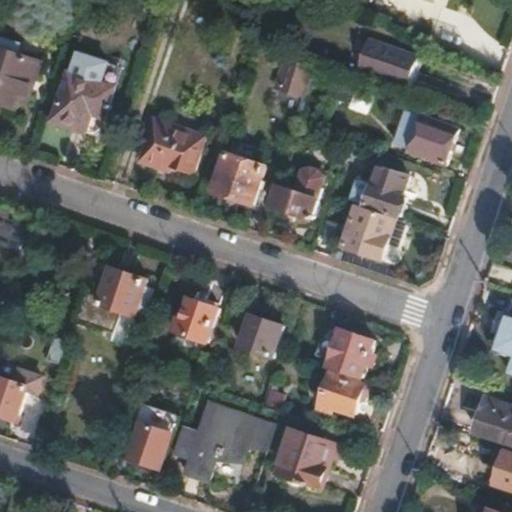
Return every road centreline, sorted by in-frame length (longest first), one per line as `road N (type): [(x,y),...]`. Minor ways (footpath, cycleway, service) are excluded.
road 1 (residential): [(446,320),(0,170)]
road 2 (residential): [(511,126),(446,320)]
road 3 (residential): [(446,320),(382,511)]
road 4 (residential): [(166,511),(0,456)]
